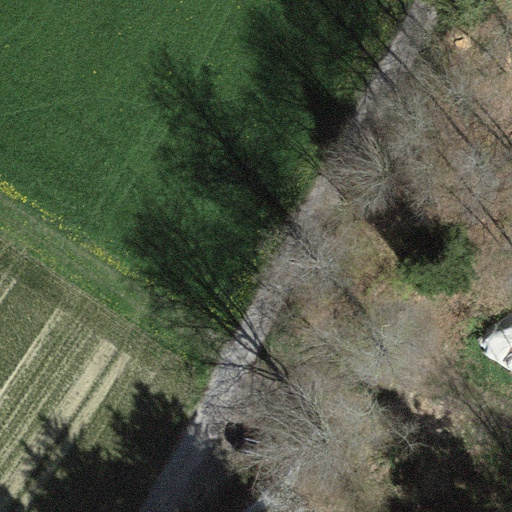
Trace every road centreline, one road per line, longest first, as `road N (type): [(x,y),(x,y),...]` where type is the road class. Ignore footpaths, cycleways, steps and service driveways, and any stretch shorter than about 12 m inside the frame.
road 1 (track): [(232,365),(430,0)]
road 2 (track): [(153,511),(232,365)]
